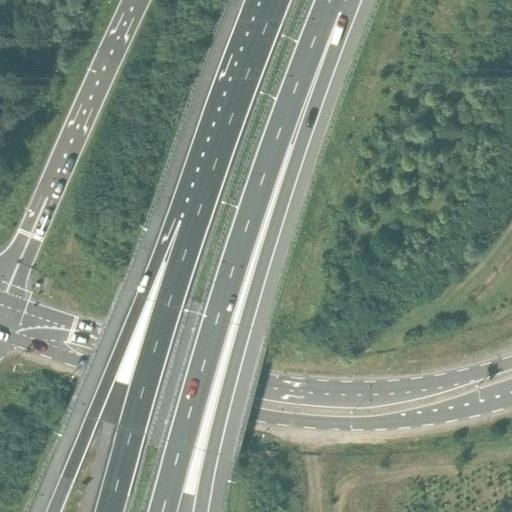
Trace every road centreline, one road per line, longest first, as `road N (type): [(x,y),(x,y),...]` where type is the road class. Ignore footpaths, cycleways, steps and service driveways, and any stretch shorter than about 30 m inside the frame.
road 1 (motorway): [(163,511),(249,222),(328,1)]
road 2 (motorway): [(199,511),(320,78),(328,1)]
road 3 (primary): [(511,362),(420,384),(294,385),(0,297)]
road 4 (primary): [(0,334),(291,421),(420,418),(511,398)]
road 5 (motorway): [(141,0),(0,297)]
road 6 (trunk): [(188,240),(141,298),(52,511)]
road 7 (motorway): [(188,240),(109,511)]
road 8 (motorway): [(277,0),(188,240)]
